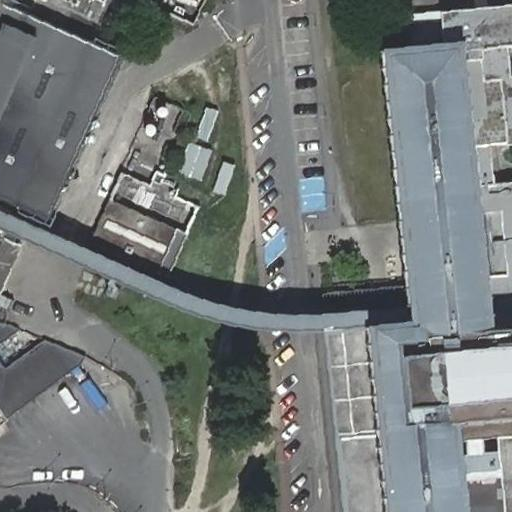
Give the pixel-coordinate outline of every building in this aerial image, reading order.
[(0,0),(0,248),(18,208),(48,221),(120,57),(90,44),(109,0),(0,0)] [(162,0),(158,10),(193,26),(204,0),(162,0)] [(511,11),(481,15),(440,20),(441,33),(443,45),(461,43),(473,151),(511,146),(511,11)] [(398,24),(401,49),(411,48),(443,45),(441,33),(440,20),(398,24)] [(461,43),(443,45),(411,48),(401,49),(382,51),(400,220),(409,301),(409,302),(411,317),(413,335),(328,344),(344,511),(463,511),(458,459),(476,457),(494,455),(498,511),(511,511),(511,182),(476,186),(473,151),(461,43)] [(206,56),(195,62),(209,87),(220,81),(206,56)] [(110,199),(90,243),(159,273),(178,229),(165,224),(110,199)] [(219,303),(191,294),(158,280),(0,210),(0,228),(151,295),(185,310),(216,319),(241,323),(266,326),(289,327),(328,327),(411,317),(409,302),(326,312),(288,312),(267,311),(242,308),(219,303)] [(324,309),(328,344),(413,335),(411,317),(409,302),(409,301),(384,303),(324,309)] [(4,371),(0,365),(0,424),(84,363),(85,357),(45,341),(4,371)]
